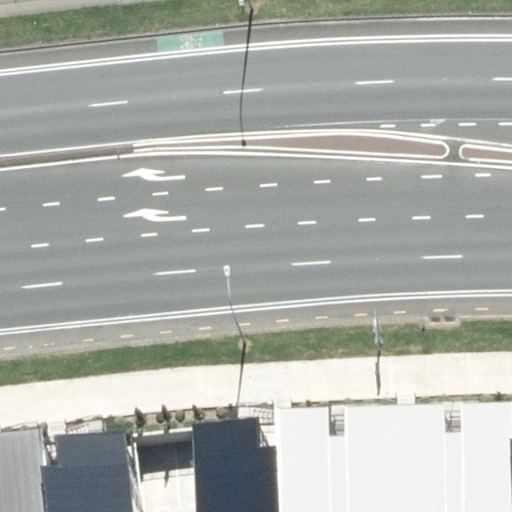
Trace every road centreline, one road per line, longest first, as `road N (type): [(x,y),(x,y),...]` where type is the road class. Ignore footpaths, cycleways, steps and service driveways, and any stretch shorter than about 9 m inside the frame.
road 1 (secondary): [(0,117),(511,71)]
road 2 (secondary): [(511,222),(429,217),(0,253)]
